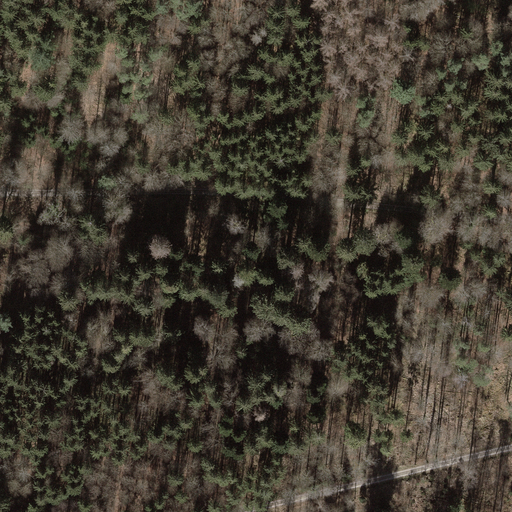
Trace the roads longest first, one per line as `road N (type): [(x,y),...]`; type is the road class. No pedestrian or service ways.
road 1 (track): [(0,190),(267,193),(511,217)]
road 2 (track): [(223,511),(511,445)]
